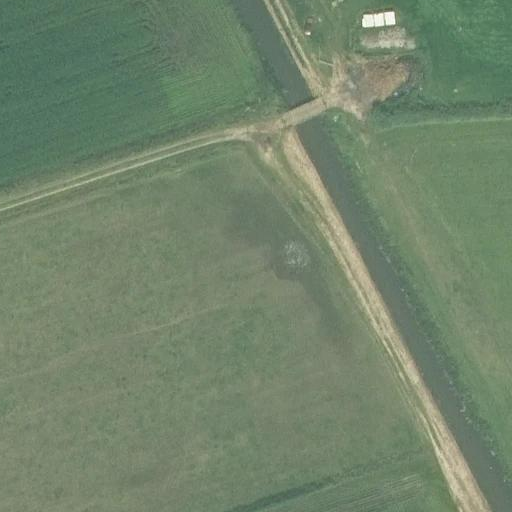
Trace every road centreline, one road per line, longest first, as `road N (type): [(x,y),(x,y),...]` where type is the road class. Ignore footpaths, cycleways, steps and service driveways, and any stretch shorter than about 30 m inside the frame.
road 1 (track): [(283,124),(473,511)]
road 2 (track): [(0,211),(283,124)]
road 3 (track): [(283,124),(341,99),(292,0)]
